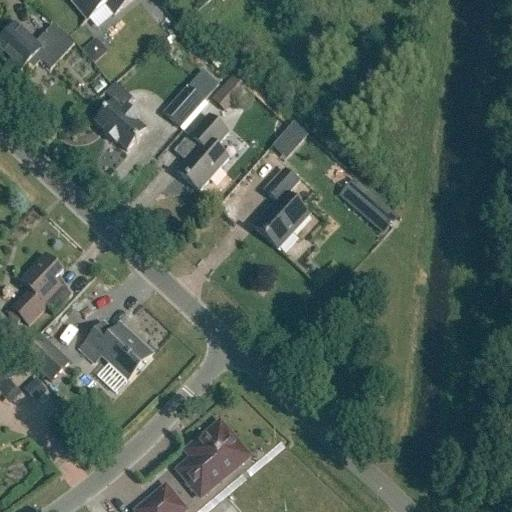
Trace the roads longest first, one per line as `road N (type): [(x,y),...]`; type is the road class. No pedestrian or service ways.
road 1 (track): [(390,496),(454,0)]
road 2 (unclassified): [(229,345),(0,130)]
road 3 (unclassified): [(408,511),(229,345)]
road 4 (residential): [(55,511),(134,450),(229,345)]
